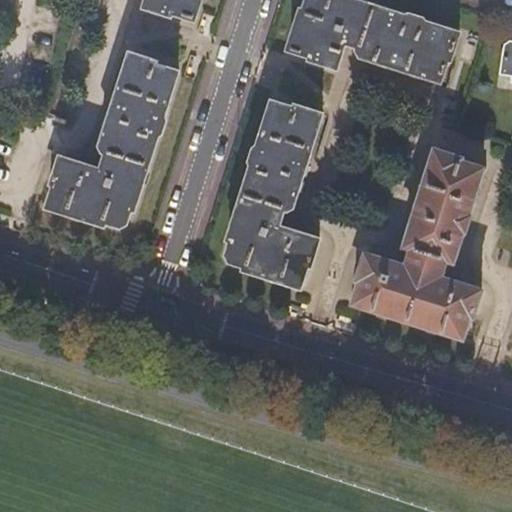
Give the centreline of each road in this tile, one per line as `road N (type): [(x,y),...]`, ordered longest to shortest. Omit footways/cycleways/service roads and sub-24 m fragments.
road 1 (tertiary): [(511,415),(152,307)]
road 2 (residential): [(255,0),(152,307)]
road 3 (tertiary): [(152,307),(0,257)]
